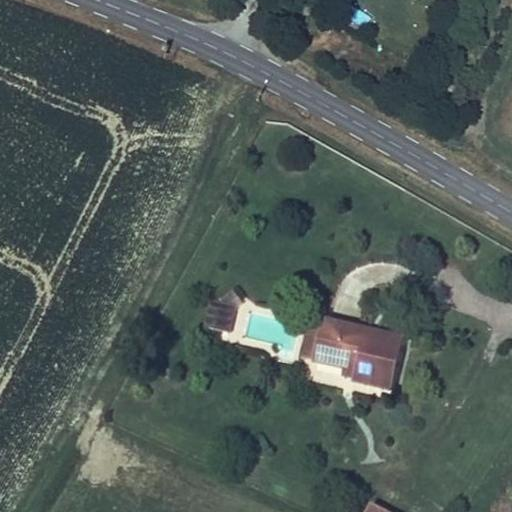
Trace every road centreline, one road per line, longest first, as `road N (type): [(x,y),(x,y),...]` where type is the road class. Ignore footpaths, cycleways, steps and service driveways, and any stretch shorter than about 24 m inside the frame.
road 1 (track): [(248,64),(208,174),(167,255),(21,511)]
road 2 (tertiary): [(98,0),(248,64),(511,212)]
